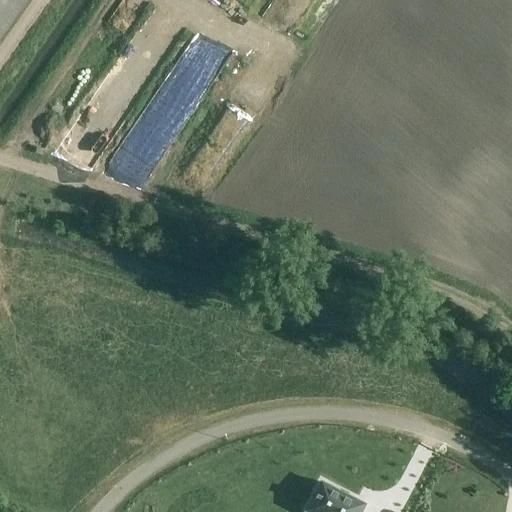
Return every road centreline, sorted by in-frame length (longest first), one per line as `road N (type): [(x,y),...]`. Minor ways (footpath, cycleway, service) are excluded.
road 1 (unclassified): [(511,325),(467,294),(424,278),(0,158)]
road 2 (unclassified): [(511,478),(419,431),(303,415),(205,437),(145,471),(102,511)]
